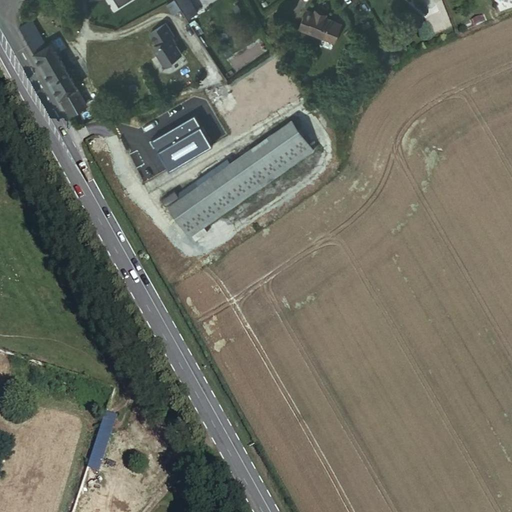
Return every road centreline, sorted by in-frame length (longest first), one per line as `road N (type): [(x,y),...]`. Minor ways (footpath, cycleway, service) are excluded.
road 1 (secondary): [(0,35),(265,511)]
road 2 (unknown): [(85,0),(98,125)]
